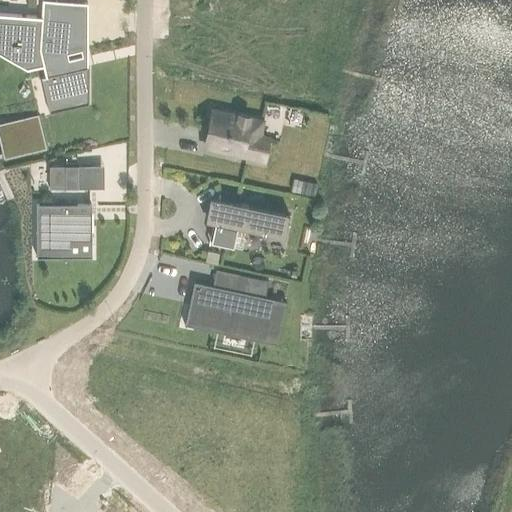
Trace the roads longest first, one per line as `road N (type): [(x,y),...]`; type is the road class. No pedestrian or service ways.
road 1 (residential): [(8,369),(106,313),(139,257),(145,0)]
road 2 (residential): [(167,511),(8,369)]
